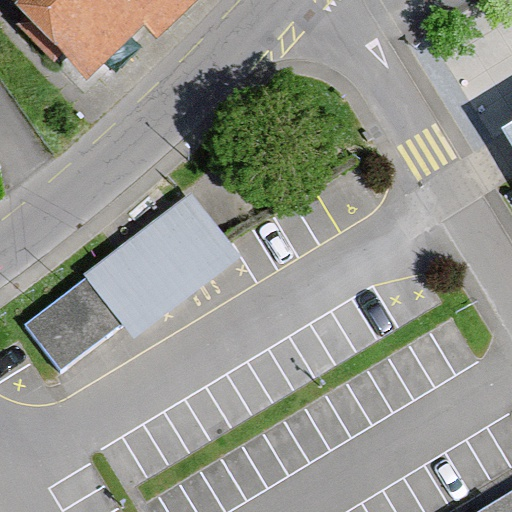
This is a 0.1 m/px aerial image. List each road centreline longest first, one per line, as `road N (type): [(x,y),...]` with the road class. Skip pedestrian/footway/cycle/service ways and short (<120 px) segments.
road 1 (tertiary): [(0,240),(93,168),(271,0)]
road 2 (residential): [(314,0),(425,152),(511,292)]
